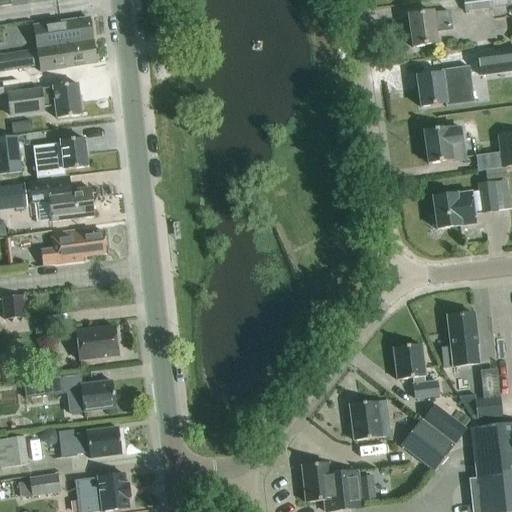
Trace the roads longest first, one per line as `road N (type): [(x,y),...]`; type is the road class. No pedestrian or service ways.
road 1 (residential): [(391,280),(353,0)]
road 2 (secondary): [(151,267),(118,0)]
road 3 (residential): [(247,469),(391,280)]
road 4 (secondary): [(175,476),(151,267)]
road 5 (unclassified): [(0,278),(151,267)]
road 6 (residential): [(391,280),(511,267)]
